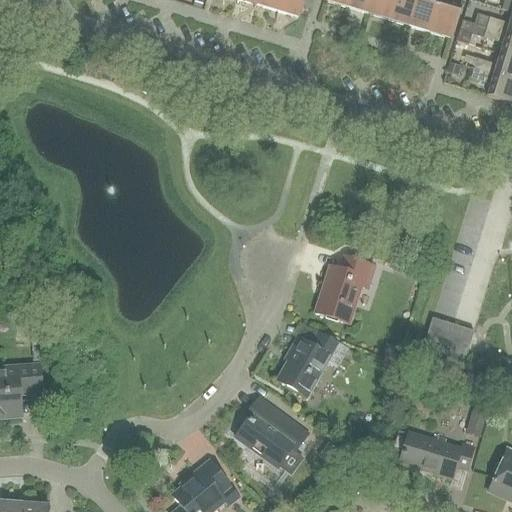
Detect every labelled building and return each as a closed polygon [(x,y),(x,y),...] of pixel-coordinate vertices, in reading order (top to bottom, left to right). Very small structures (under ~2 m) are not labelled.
[(197,0),(194,0),(193,8),(201,10),(204,2),(197,0)] [(277,12),(280,0),(257,0),(256,5),(277,12)] [(304,0),(280,0),(277,12),(299,18),(304,0)] [(368,14),(372,0),(349,0),(347,7),(368,14)] [(389,20),(394,0),(372,0),(368,14),(389,20)] [(394,0),(389,20),(409,26),(417,0),(394,0)] [(417,0),(409,26),(430,32),(439,0),(417,0)] [(452,39),(461,7),(449,4),(450,0),(439,0),(430,32),(452,39)] [(511,35),(511,15),(510,24),(509,23),(480,15),(478,22),(487,25),(486,27),(511,35)] [(511,35),(486,27),(463,20),(456,41),(468,45),(471,34),(483,38),(483,37),(503,43),(500,54),(511,57),(511,35)] [(511,80),(511,57),(500,54),(497,65),(477,59),(474,69),(511,80)] [(511,103),(511,80),(474,69),(471,79),(491,85),(487,97),(511,103)] [(367,291),(375,268),(344,258),(340,271),(330,268),(315,316),(349,326),(361,289),(367,291)] [(464,364),(474,333),(432,321),(422,351),(464,364)] [(292,357),(289,361),(276,383),(307,400),(327,364),(337,370),(347,351),(319,334),(311,347),(297,339),(289,355),(292,357)] [(47,336),(31,337),(32,349),(32,351),(47,350),(48,349),(47,336)] [(20,396),(41,394),(40,367),(3,370),(3,372),(0,372),(0,419),(21,418),(20,396)] [(294,454),(308,436),(259,400),(246,419),(249,421),(235,440),(277,470),(291,452),(294,454)] [(466,436),(479,439),(486,416),(488,407),(475,403),(466,436)] [(467,472),(474,449),(462,446),(461,450),(409,434),(399,465),(452,482),(456,469),(467,472)] [(327,445),(317,459),(329,467),(339,453),(327,445)] [(511,453),(508,451),(488,494),(507,502),(509,497),(511,497),(511,453)] [(215,511),(224,504),(229,510),(241,501),(210,463),(186,482),(188,485),(172,498),(181,508),(176,511),(210,511),(214,509),(215,511)]
